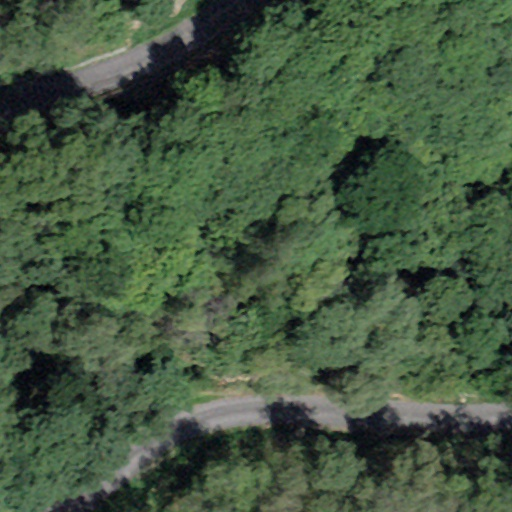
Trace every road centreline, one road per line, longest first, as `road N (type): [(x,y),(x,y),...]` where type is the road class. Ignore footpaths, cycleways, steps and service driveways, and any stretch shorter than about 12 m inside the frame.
road 1 (unclassified): [(511,416),(291,412),(215,419),(154,440),(71,511)]
road 2 (unclassified): [(0,108),(159,59),(251,0)]
